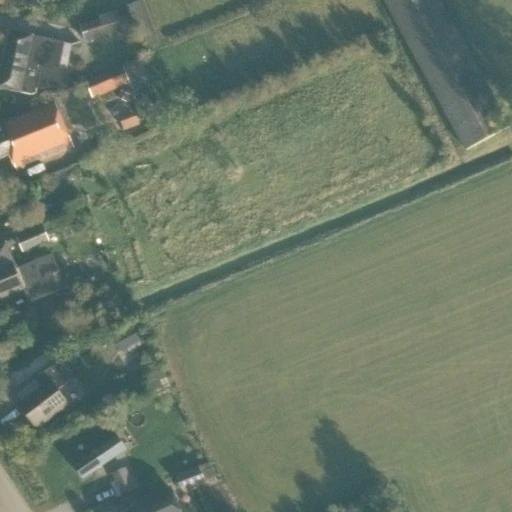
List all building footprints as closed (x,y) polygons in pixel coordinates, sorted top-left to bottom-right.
[(143,0),(141,0),(126,6),(136,33),(142,31),(154,27),(143,0)] [(509,127),(439,0),(384,0),(467,150),(509,127)] [(123,30),(117,10),(100,16),(101,19),(80,25),(85,41),(123,30)] [(154,27),(142,31),(148,48),(160,43),(154,27)] [(33,36),(10,31),(0,79),(0,87),(32,95),(36,93),(37,88),(68,86),(67,68),(59,69),(65,43),(33,36)] [(131,84),(124,65),(86,80),(94,99),(131,84)] [(118,98),(127,102),(130,95),(121,91),(118,98)] [(0,158),(10,155),(17,171),(74,147),(56,103),(0,126),(0,128),(2,133),(0,133),(0,158)] [(17,237),(23,252),(51,240),(44,226),(17,237)] [(25,289),(17,269),(6,243),(0,246),(0,299),(24,289),(25,289)] [(30,303),(60,290),(54,274),(60,272),(52,255),(17,269),(25,289),(24,289),(30,303)] [(74,292),(60,297),(66,312),(80,307),(74,292)] [(119,334),(127,349),(145,339),(137,324),(119,334)] [(146,367),(158,394),(172,388),(160,361),(146,367)] [(69,382),(56,364),(36,379),(43,389),(20,407),(36,428),(68,404),(58,390),(69,382)] [(74,466),(83,480),(122,453),(112,440),(74,466)] [(205,478),(206,481),(216,476),(210,462),(199,467),(203,478),(205,478)] [(198,467),(176,476),(180,487),(203,479),(198,467)] [(128,482),(119,486),(122,493),(134,487),(125,469),(122,470),(128,482)] [(179,511),(170,490),(139,504),(142,511),(179,511)]
